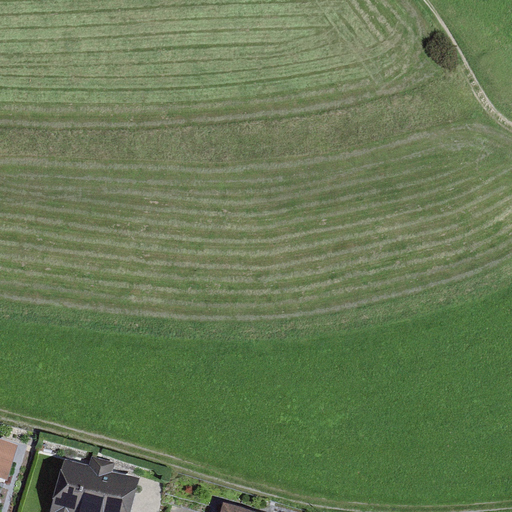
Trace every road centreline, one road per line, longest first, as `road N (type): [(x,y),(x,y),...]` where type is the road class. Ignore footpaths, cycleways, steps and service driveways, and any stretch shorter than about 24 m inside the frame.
road 1 (track): [(0,420),(315,503),(386,510),(511,505)]
road 2 (track): [(419,0),(483,100),(511,126)]
